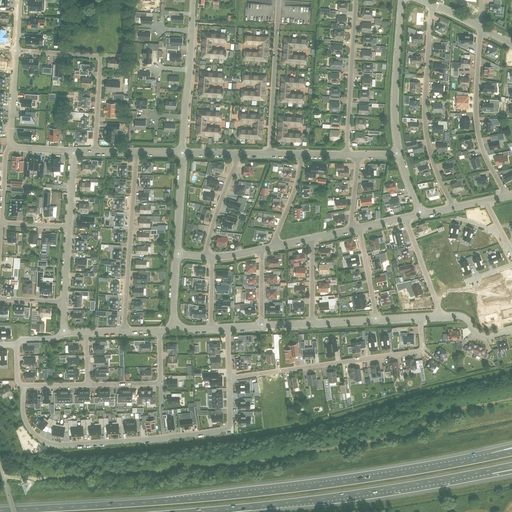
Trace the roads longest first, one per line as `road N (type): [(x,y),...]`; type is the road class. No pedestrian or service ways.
road 1 (motorway): [(492,456),(229,496),(0,509)]
road 2 (motorway): [(188,511),(490,470)]
road 3 (residential): [(23,385),(29,429),(58,445),(221,430),(229,425),(229,378)]
road 4 (residential): [(420,317),(416,351),(229,378)]
road 5 (residential): [(432,4),(425,123),(451,206)]
road 6 (residential): [(136,151),(124,331)]
road 7 (residential): [(94,151),(97,60),(15,52)]
road 8 (residential): [(481,28),(476,120),(505,194)]
road 9 (residential): [(346,154),(355,0)]
road 10 (residential): [(398,153),(402,0)]
road 11 (residential): [(277,3),(269,154)]
road 12 (residential): [(159,331),(158,382),(87,384)]
